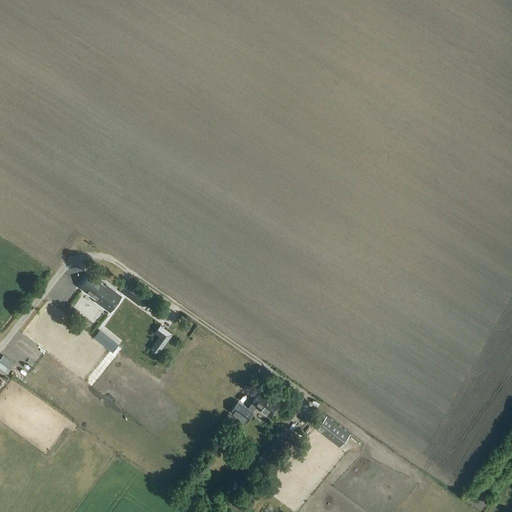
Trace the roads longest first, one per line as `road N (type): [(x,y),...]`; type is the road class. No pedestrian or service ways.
road 1 (track): [(99,256),(268,370)]
road 2 (unclassified): [(0,347),(61,269),(99,256)]
